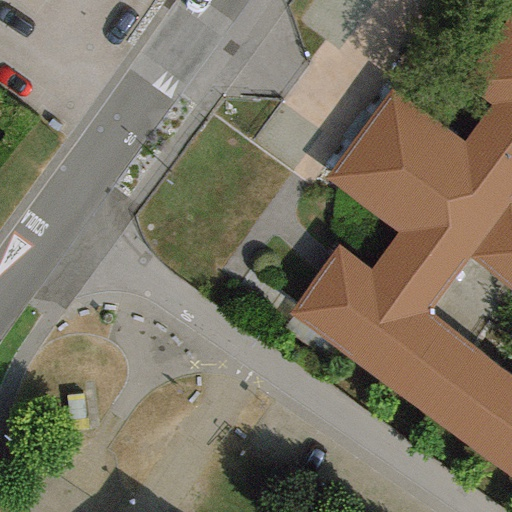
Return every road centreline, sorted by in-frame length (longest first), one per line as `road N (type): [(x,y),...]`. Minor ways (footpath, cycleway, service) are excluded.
road 1 (residential): [(42,238),(441,511)]
road 2 (tertiary): [(207,0),(42,238)]
road 3 (unknown): [(236,371),(148,511)]
